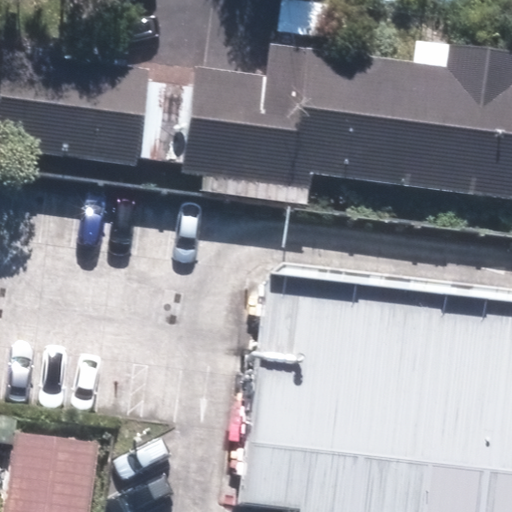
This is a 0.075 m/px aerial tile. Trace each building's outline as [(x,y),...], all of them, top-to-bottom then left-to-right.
[(319,9),(263,6),(261,49),(317,52),(319,9)] [(186,84),(185,93),(0,67),(0,154),(200,182),(198,196),(297,206),(299,183),(511,205),(511,54),(511,65),(405,55),(401,80),(261,60),(256,94),(186,84)] [(511,511),(511,288),(283,263),(270,273),(511,301),(511,511)] [(511,511),(511,301),(270,273),(236,505),(300,509),(299,511),(511,511)] [(89,511),(99,442),(14,431),(3,511),(89,511)]
